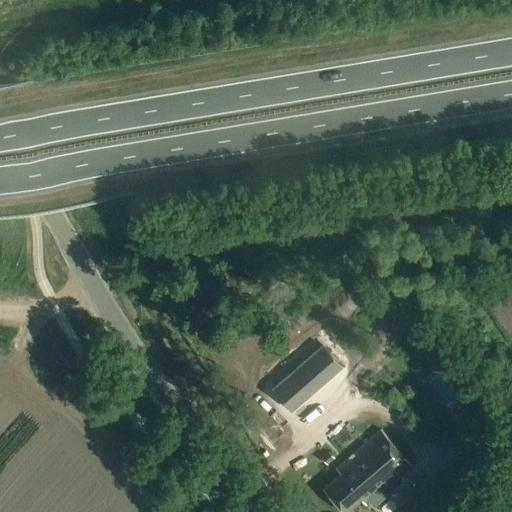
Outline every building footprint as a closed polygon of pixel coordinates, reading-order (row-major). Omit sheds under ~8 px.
[(350,360),(332,337),(269,389),(287,412),(350,360)] [(437,378),(460,409),(475,398),(451,367),(437,378)] [(217,430),(203,436),(211,453),(225,446),(217,430)] [(336,469),(340,475),(323,489),(343,511),(346,511),(361,499),(366,505),(410,467),(379,431),(336,469)] [(328,454),(321,461),(327,469),(335,461),(328,454)] [(487,468),(496,476),(507,463),(498,455),(487,468)] [(434,511),(440,511),(462,487),(471,494),(484,479),(463,461),(452,472),(446,467),(419,498),(434,511)] [(388,511),(403,511),(403,502),(388,502),(388,511)]
